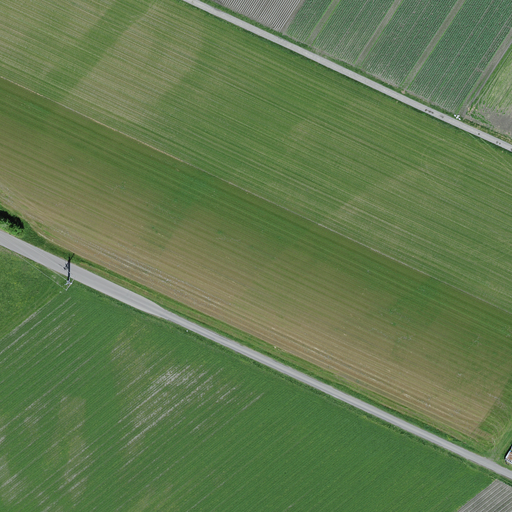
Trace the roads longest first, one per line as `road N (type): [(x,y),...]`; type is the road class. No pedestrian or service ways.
road 1 (unclassified): [(0,238),(511,475)]
road 2 (track): [(195,0),(511,144)]
